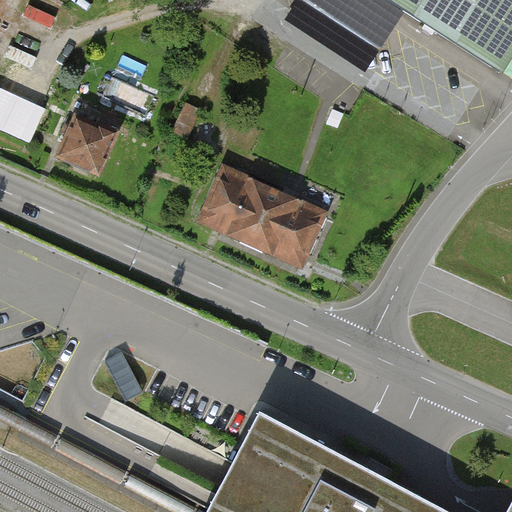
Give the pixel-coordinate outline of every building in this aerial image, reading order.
[(0,0),(0,52),(20,0),(0,0)] [(366,74),(405,12),(386,0),(298,0),(285,21),(366,74)] [(511,0),(386,0),(405,12),(499,73),(511,52),(511,0)] [(69,136),(60,157),(100,175),(118,133),(100,125),(99,127),(77,117),(72,127),(68,125),(64,134),(69,136)] [(226,169),(207,211),(237,225),(233,234),(272,252),(276,242),(307,256),(326,214),(226,169)] [(126,397),(143,391),(128,352),(111,358),(126,397)] [(450,511),(263,411),(208,511),(450,511)]
